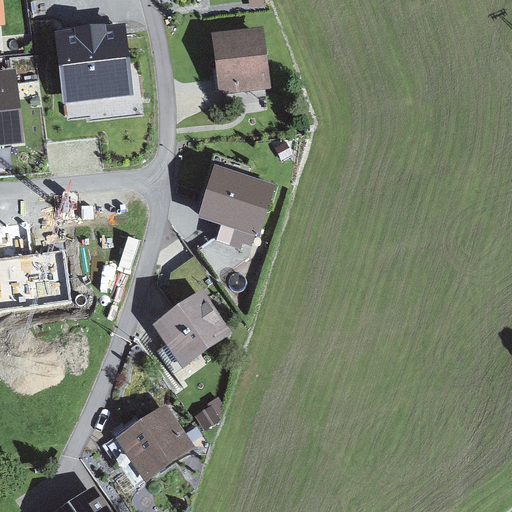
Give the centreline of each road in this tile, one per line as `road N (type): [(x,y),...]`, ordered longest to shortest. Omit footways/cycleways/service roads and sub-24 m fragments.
road 1 (residential): [(161,176),(144,279),(75,451)]
road 2 (residential): [(149,0),(165,80),(161,176)]
road 3 (residential): [(0,193),(161,176)]
